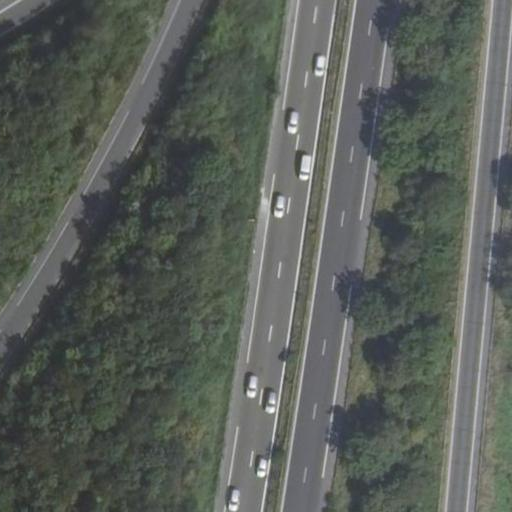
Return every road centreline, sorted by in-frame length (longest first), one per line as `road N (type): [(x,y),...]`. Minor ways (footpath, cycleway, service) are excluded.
road 1 (trunk): [(315,0),(238,511)]
road 2 (trunk): [(299,511),(372,0)]
road 3 (trunk): [(464,511),(507,0)]
road 4 (trunk): [(193,0),(65,250),(0,347)]
